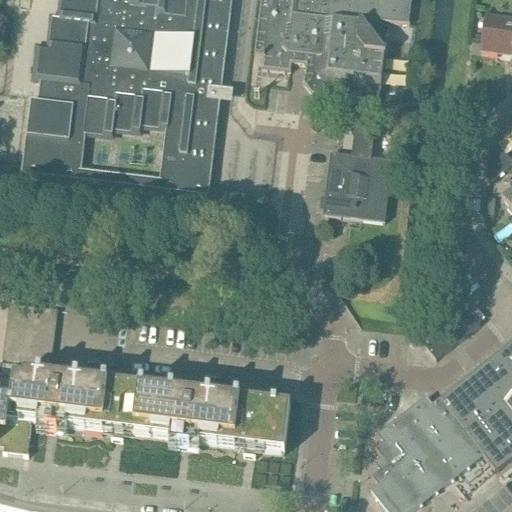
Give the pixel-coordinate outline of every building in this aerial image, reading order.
[(60,0),(58,21),(50,20),(48,50),(36,50),(35,58),(32,85),(39,86),(37,106),(31,105),(23,167),(81,174),(85,139),(112,142),(113,136),(140,139),(141,132),(166,135),(160,183),(209,189),(220,105),(215,104),(216,92),(221,93),(232,0),(60,0)] [(408,28),(411,0),(351,0),(346,4),(328,2),(313,0),(279,0),(279,2),(265,0),(260,0),(253,57),(263,58),(262,67),(261,67),(261,73),(290,76),(291,71),(291,67),(305,69),(303,88),(311,98),(378,107),(388,29),(374,27),(374,24),(395,26),(408,28)] [(511,21),(488,19),(488,13),(486,13),(481,55),(511,59),(511,21)] [(371,163),(374,133),(354,131),(351,160),(330,158),(325,199),(322,219),(384,227),(391,165),(371,163)] [(506,157),(511,152),(511,135),(498,147),(506,157)] [(511,166),(511,165),(506,157),(498,147),(489,154),(486,181),(489,186),(511,166)] [(511,214),(511,194),(502,202),(511,214)] [(289,411),(174,397),(49,382),(57,314),(9,308),(0,380),(0,451),(5,452),(5,456),(2,456),(2,457),(27,461),(31,427),(284,457),(289,411)] [(444,329),(458,346),(479,329),(469,317),(462,323),(458,318),(444,329)] [(435,364),(458,346),(444,329),(430,340),(434,345),(425,351),(435,364)] [(511,355),(507,348),(506,348),(480,369),(486,377),(511,409),(511,355)] [(511,409),(486,377),(480,369),(454,390),(511,462),(511,461),(511,409)] [(482,459),(495,475),(511,462),(454,390),(437,403),(431,395),(416,407),(417,407),(467,471),(482,459)] [(417,407),(416,407),(385,432),(435,496),(467,471),(417,407)] [(385,432),(377,438),(383,446),(375,452),(381,460),(373,466),(380,474),(372,480),(378,488),(371,494),(384,511),(415,511),(435,496),(385,432)]
